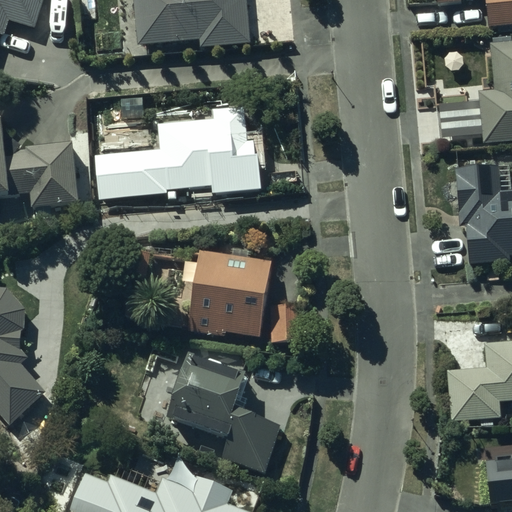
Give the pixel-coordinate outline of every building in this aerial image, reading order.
[(0,0),(0,36),(10,40),(13,33),(15,33),(16,33),(18,32),(20,32),(22,31),(23,31),(25,30),(26,29),(28,28),(29,27),(30,26),(32,24),(33,23),(34,21),(35,20),(36,18),(36,17),(37,15),(37,13),(38,11),(38,10),(38,8),(38,6),(38,4),(38,3),(37,1),(36,0),(0,0)] [(132,0),(137,49),(199,44),(199,51),(249,47),(245,0),(132,0)] [(460,0),(486,0),(489,31),(511,28),(511,0),(436,0),(437,9),(462,7),(460,0)] [(494,94),(479,97),(483,148),(511,146),(511,46),(491,48),(494,94)] [(213,123),(158,129),(165,195),(214,190),(215,198),(263,193),(260,163),(255,164),(254,149),(247,150),(244,118),(234,119),(233,113),(213,115),(213,123)] [(0,200),(30,198),(31,212),(36,212),(36,222),(53,221),(52,210),(80,207),(74,147),(23,152),(13,139),(6,145),(5,126),(0,126),(0,200)] [(511,191),(501,193),(500,169),(457,172),(461,232),(468,231),(470,269),(511,266),(511,259),(511,258),(511,191)] [(271,266),(199,256),(188,335),(225,340),(226,335),(260,339),(271,266)] [(270,310),(270,311),(270,347),(300,347),(299,324),(302,324),(302,310),(270,310)] [(487,370),(447,374),(453,429),(502,424),(500,411),(511,409),(511,343),(488,346),(487,370)] [(188,360),(167,423),(228,443),(222,463),(264,477),(280,428),(243,416),(247,403),(240,401),(247,380),(188,360)] [(497,511),(511,511),(511,446),(471,451),(470,452),(469,454),(467,455),(466,456),(465,457),(464,459),(463,460),(463,461),(462,463),(461,465),(461,466),(461,468),(460,469),(460,471),(460,473),(460,474),(461,476),(461,478),(461,479),(462,481),(463,482),(463,484),(464,485),(465,487),(466,488),(467,489),(468,490),(470,491),(471,492),(472,493),(474,494),(475,495),(477,495),(479,496),(480,496),(488,495),(490,511),(497,511)] [(232,511),(227,510),(232,496),(200,484),(205,469),(172,456),(166,471),(139,461),(135,473),(121,468),(116,481),(110,479),(107,487),(77,475),(63,511),(232,511)]
